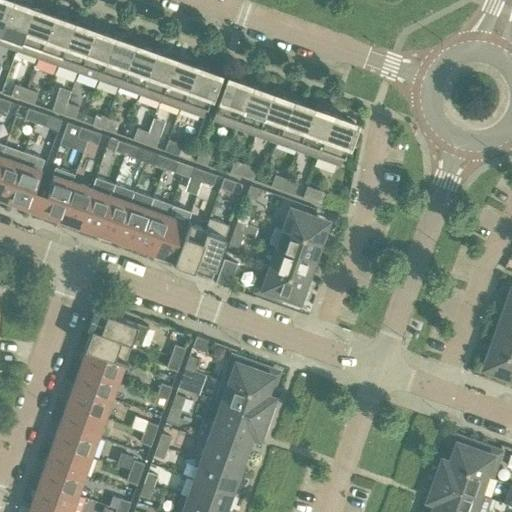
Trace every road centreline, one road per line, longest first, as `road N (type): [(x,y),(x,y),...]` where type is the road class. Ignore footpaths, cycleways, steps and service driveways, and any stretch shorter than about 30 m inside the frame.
road 1 (residential): [(0,496),(91,262)]
road 2 (residential): [(317,344),(362,223),(378,108)]
road 3 (residential): [(317,344),(91,262)]
road 4 (residential): [(203,0),(429,78)]
road 5 (residential): [(381,366),(457,141)]
road 6 (residential): [(440,387),(484,263),(511,221)]
road 7 (residential): [(329,511),(381,366)]
